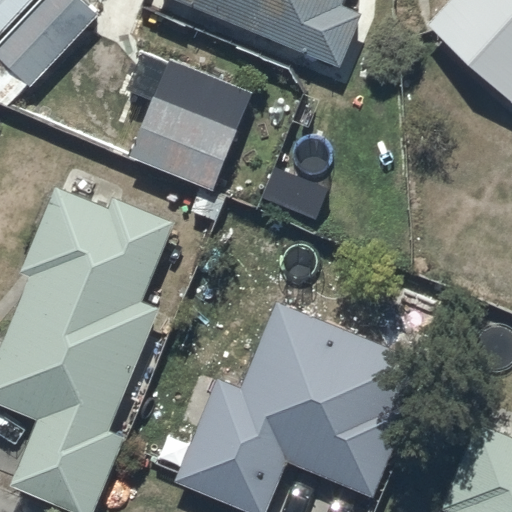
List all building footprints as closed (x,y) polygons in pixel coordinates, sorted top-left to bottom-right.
[(0,0),(0,71),(16,88),(100,8),(92,0),(0,0)] [(209,0),(341,56),(364,1),(361,0),(209,0)] [(511,0),(444,0),(432,15),(440,22),(426,37),(511,112),(511,0)] [(254,81),(172,45),(132,138),(214,173),(254,81)] [(111,420),(160,298),(143,291),(175,212),(113,188),(108,200),(55,178),(22,260),(31,264),(0,341),(0,391),(40,408),(13,474),(93,506),(125,426),(111,420)] [(429,354),(279,292),(240,377),(218,367),(175,470),(265,507),(289,450),(375,485),(429,354)] [(511,511),(511,411),(497,406),(492,419),(477,413),(443,495),(454,500),(448,511),(511,511)]
